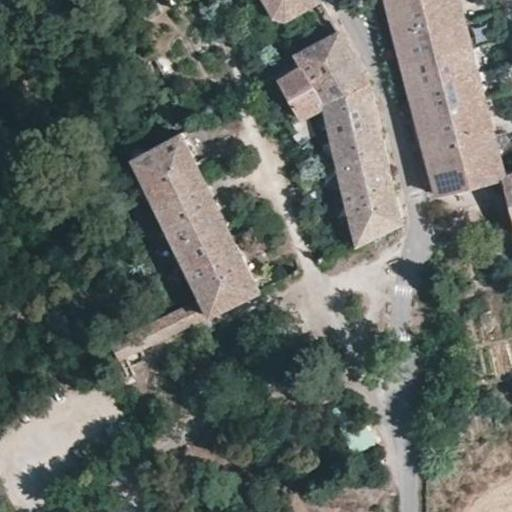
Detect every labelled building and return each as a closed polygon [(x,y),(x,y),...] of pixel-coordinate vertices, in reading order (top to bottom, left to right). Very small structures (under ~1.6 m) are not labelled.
[(171,0),(262,0),(279,28),(322,3),(320,0),(169,0),(170,1),(171,0)] [(177,12),(197,0),(171,0),(170,1),(177,12)] [(507,179),(496,136),(462,0),(386,0),(391,20),(435,197),(507,179)] [(360,245),(404,223),(370,83),(340,32),(298,59),(303,69),(282,81),(303,120),(327,107),(344,178),(360,245)] [(511,131),(496,136),(507,179),(511,198),(511,131)] [(203,302),(110,350),(117,368),(132,361),(263,294),(214,194),(185,134),(137,160),(203,302)] [(276,329),(263,336),(277,361),(289,354),(276,329)] [(137,376),(132,361),(117,368),(122,382),(137,376)]
